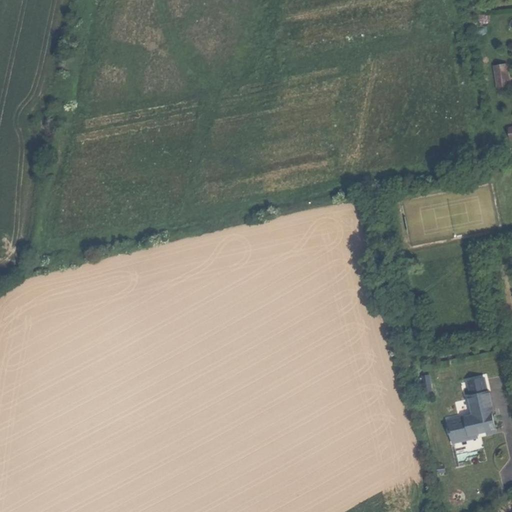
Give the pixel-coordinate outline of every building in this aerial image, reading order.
[(505,64),(492,67),(497,88),(509,85),(505,64)] [(511,156),(502,159),(504,165),(511,162),(511,156)] [(470,439),(470,440),(477,438),(476,434),(486,432),(491,431),(489,420),(493,419),(491,411),(494,410),(489,391),(468,396),(472,415),(464,416),(458,418),(458,421),(449,424),(450,430),(449,431),(450,433),(451,433),(453,443),(455,442),(470,439)] [(447,424),(449,424),(458,421),(458,418),(464,416),(464,413),(445,417),(447,424)] [(491,431),(486,432),(487,437),(502,433),(500,427),(495,429),(496,430),(491,431)]
